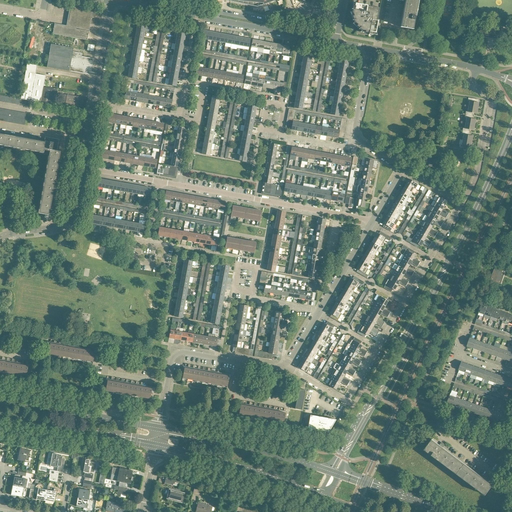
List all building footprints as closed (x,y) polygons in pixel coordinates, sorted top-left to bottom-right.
[(400,27),(413,29),(418,0),(405,0),(400,27)] [(379,15),(380,8),(355,3),(355,6),(353,6),(352,9),(351,9),(351,10),(352,10),(352,13),(353,13),(354,16),(352,16),(353,20),(352,20),(352,21),(353,20),(354,23),(355,23),(357,25),(356,26),(359,28),(358,30),(359,29),(362,31),(362,30),(365,31),(365,32),(368,33),(368,35),(369,35),(369,33),(372,34),(373,32),(375,33),(378,21),(377,21),(378,15),(379,15)] [(100,26),(102,13),(93,11),(70,6),(66,26),(89,30),(90,24),(100,26)] [(66,26),(55,24),(53,34),(73,37),(87,40),(89,30),(66,26)] [(491,27),(481,25),(479,36),(500,40),(502,29),(494,27),(491,26),(491,27)] [(271,43),(270,50),(269,55),(275,56),(276,51),(277,44),(271,43)] [(47,67),(91,75),(91,74),(90,74),(92,64),(93,64),(94,59),(81,56),(82,53),(73,51),(73,48),(58,45),(51,44),(47,67)] [(293,50),(289,49),(290,46),(283,45),(282,52),(288,54),(288,55),(291,56),(293,50)] [(36,51),(34,59),(46,62),(47,53),(36,51)] [(26,100),(29,100),(33,101),(37,102),(40,103),(43,87),(45,76),(36,74),(37,66),(27,64),(24,81),(24,83),(21,99),(23,99),(26,100)] [(257,86),(258,79),(259,75),(253,74),(252,78),(251,85),(257,86)] [(265,80),(265,76),(259,75),(258,79),(257,86),(263,87),(265,80)] [(46,76),(45,76),(43,87),(40,103),(55,105),(58,89),(43,87),(46,76)] [(269,88),(271,81),(271,78),(265,76),(265,80),(263,87),(269,88)] [(277,82),(276,89),(282,91),(282,88),(285,88),(286,82),(283,82),(283,83),(277,82)] [(83,101),(83,98),(77,97),(67,95),(65,107),(68,108),(69,104),(82,107),(83,102),(83,101)] [(478,102),(479,99),(469,98),(468,101),(470,101),(468,112),(466,111),(465,118),(467,118),(465,128),(463,128),(462,134),(464,135),(462,145),(460,145),(460,148),(470,150),(470,147),(471,147),(473,136),(469,135),(470,129),(474,130),(476,119),(472,119),(473,113),(477,114),(479,103),(478,102)] [(174,132),(173,139),(176,139),(183,141),(184,134),(174,132)] [(45,142),(0,133),(0,144),(43,153),(44,150),(50,151),(38,213),(43,214),(43,215),(46,215),(46,218),(49,218),(60,153),(57,152),(58,143),(57,143),(57,140),(46,138),(45,142)] [(176,139),(174,146),(182,147),(183,141),(176,139)] [(293,156),(296,157),(298,148),(292,147),(290,155),(289,161),(292,162),(293,156)] [(438,167),(440,155),(422,152),(420,163),(428,165),(428,166),(431,167),(431,165),(438,167)] [(275,157),(268,156),(267,163),(274,164),(277,164),(278,162),(274,161),(275,157)] [(361,165),(364,165),(374,167),(374,164),(373,163),(373,160),(363,158),(361,165)] [(172,159),(171,166),(177,167),(178,167),(179,160),(172,159)] [(171,166),(164,165),(163,174),(174,177),(176,167),(177,167),(171,166)] [(364,165),(363,172),(371,173),(372,167),(374,167),(364,165)] [(363,172),(362,179),(370,180),(371,173),(363,172)] [(264,176),(264,179),(263,183),(265,183),(270,184),(271,184),(272,184),(274,177),(271,177),(264,176)] [(359,185),(360,185),(368,187),(369,184),(370,184),(371,182),(370,181),(369,181),(370,180),(362,179),(360,178),(359,185)] [(406,183),(415,189),(418,184),(409,179),(407,182),(406,182),(406,183)] [(110,181),(109,189),(108,193),(111,194),(112,189),(114,190),(116,182),(110,181)] [(405,185),(403,188),(411,192),(414,188),(415,189),(406,183),(405,185)] [(357,192),(359,192),(367,194),(368,187),(360,185),(359,185),(357,192)] [(339,189),(333,188),(332,192),(331,200),(337,201),(339,193),(339,191),(339,189)] [(400,192),(409,197),(411,192),(403,188),(402,191),(401,190),(400,192)] [(367,194),(359,192),(358,199),(366,200),(367,194)] [(400,194),(398,196),(406,201),(409,197),(400,192),(399,193),(400,194)] [(395,201),(404,206),(406,201),(398,196),(396,199),(395,201)] [(438,196),(435,201),(444,206),(447,201),(438,196)] [(357,202),(356,206),(358,206),(364,207),(366,200),(358,199),(356,199),(355,202),(357,202)] [(395,201),(394,202),(393,202),(392,204),(392,205),(393,205),(401,210),(404,206),(395,201)] [(435,202),(433,206),(447,215),(449,212),(444,209),(443,210),(442,209),(444,206),(435,201),(434,201),(435,202)] [(390,209),(398,214),(401,216),(403,211),(401,210),(393,205),(391,208),(390,209)] [(233,206),(232,212),(231,217),(231,215),(233,215),(233,216),(243,218),(243,217),(245,218),(247,208),(241,207),(239,207),(233,206)] [(433,206),(430,211),(438,216),(440,213),(441,214),(441,215),(446,218),(447,215),(433,206)] [(253,209),(247,208),(245,218),(245,220),(246,218),(248,218),(247,219),(257,221),(258,220),(260,220),(259,222),(262,211),(255,210),(253,210),(253,209)] [(389,211),(388,214),(396,219),(398,214),(390,209),(389,211)] [(430,211),(427,216),(442,225),(443,222),(438,219),(437,220),(436,219),(438,216),(430,211)] [(386,217),(385,218),(394,224),(396,225),(398,220),(396,219),(388,214),(386,217)] [(427,216),(424,221),(432,226),(434,223),(435,224),(440,228),(442,225),(427,216)] [(384,224),(383,227),(390,231),(394,224),(385,218),(385,219),(383,223),(384,224)] [(424,221),(421,226),(436,235),(437,232),(432,229),(431,230),(430,229),(432,226),(424,221)] [(421,226),(418,231),(426,236),(428,233),(429,233),(429,234),(434,237),(436,235),(421,226)] [(391,238),(380,231),(379,234),(377,233),(375,236),(374,237),(382,242),(383,243),(385,239),(388,240),(390,240),(391,238)] [(414,235),(430,245),(432,242),(426,239),(426,240),(425,239),(426,236),(418,231),(415,236),(414,235)] [(411,244),(417,247),(419,245),(420,246),(422,243),(423,243),(423,244),(429,247),(430,245),(414,235),(413,237),(412,239),(408,237),(406,240),(410,243),(411,244)] [(233,238),(227,237),(226,241),(225,249),(226,247),(228,247),(228,248),(238,250),(238,249),(240,249),(241,240),(236,239),(235,239),(233,239),(233,238)] [(382,242),(374,237),(373,239),(372,242),(380,246),(382,242)] [(241,240),(240,249),(239,251),(240,251),(240,249),(242,249),(242,250),(252,252),(252,251),(254,252),(254,254),(256,242),(250,241),(247,241),(248,241),(241,240)] [(380,246),(372,242),(370,245),(369,244),(369,246),(377,251),(380,246)] [(415,252),(403,245),(402,248),(406,250),(405,252),(403,255),(404,256),(404,255),(419,264),(420,261),(415,258),(414,259),(413,258),(415,255),(413,254),(415,252)] [(377,251),(369,246),(368,247),(368,248),(366,250),(375,255),(377,251)] [(375,255),(366,250),(365,253),(364,253),(363,255),(372,260),(375,255)] [(372,260),(363,255),(363,256),(361,259),(369,264),(372,260)] [(404,255),(404,256),(401,260),(409,265),(411,262),(412,263),(412,264),(417,267),(419,264),(404,255)] [(369,264),(361,259),(360,262),(359,262),(358,263),(367,268),(369,264)] [(398,265),(413,274),(414,271),(409,268),(408,269),(407,268),(409,265),(401,260),(398,265)] [(368,269),(367,268),(358,263),(357,265),(358,265),(356,268),(358,269),(356,272),(367,278),(369,275),(365,273),(368,269)] [(395,270),(403,275),(405,272),(406,273),(411,277),(413,274),(398,265),(395,270)] [(501,284),(506,270),(495,266),(493,273),(492,273),(492,275),(492,276),(490,280),(501,284)] [(392,275),(407,284),(409,281),(403,278),(403,279),(401,278),(403,275),(395,270),(392,275)] [(388,279),(398,285),(399,282),(400,282),(400,283),(405,286),(407,284),(392,275),(389,280),(388,279)] [(361,285),(362,285),(364,282),(354,276),(352,279),(350,278),(349,281),(348,280),(347,282),(356,287),(357,288),(359,284),(361,285)] [(383,288),(391,292),(393,289),(395,290),(397,286),(398,285),(388,279),(383,288)] [(356,287),(347,282),(346,283),(347,284),(345,287),(353,291),(356,287)] [(353,291),(345,287),(343,289),(342,291),(351,296),(353,291)] [(376,300),(385,306),(386,305),(386,304),(388,301),(386,300),(388,296),(377,290),(374,294),(378,296),(376,300)] [(306,291),(306,292),(305,299),(311,300),(312,297),(315,298),(315,293),(306,291)] [(351,296),(342,291),(341,292),(342,292),(340,295),(348,300),(351,296)] [(348,300),(340,295),(338,298),(337,299),(346,305),(348,300)] [(346,305),(337,299),(336,301),(335,304),(343,309),(346,305)] [(374,306),(389,315),(390,312),(385,309),(384,310),(383,309),(385,306),(376,300),(376,301),(377,301),(374,306)] [(343,309),(335,304),(333,307),(332,308),(340,313),(343,309)] [(484,314),(485,314),(488,306),(482,304),(481,304),(479,312),(478,315),(483,317),(484,314)] [(371,311),(379,316),(381,313),(382,313),(382,314),(387,317),(389,315),(374,306),(371,311)] [(485,314),(491,317),(494,309),(488,306),(485,314)] [(341,314),(340,313),(332,308),(331,310),(330,313),(331,314),(330,317),(337,321),(340,322),(343,316),(344,316),(341,314)] [(491,317),(497,319),(500,311),(494,309),(491,317)] [(368,316),(383,324),(385,322),(379,319),(377,319),(379,316),(371,311),(368,316)] [(497,319),(503,321),(505,313),(500,311),(497,319)] [(511,315),(505,313),(503,321),(509,323),(511,315)] [(365,321),(373,326),(375,322),(376,323),(376,324),(381,327),(383,324),(368,316),(365,321)] [(321,327),(330,333),(335,325),(327,321),(326,324),(324,323),(322,326),(321,327)] [(361,325),(377,334),(379,332),(373,329),(372,329),(373,326),(365,321),(363,326),(362,325),(361,325)] [(357,333),(364,337),(366,334),(368,335),(370,332),(371,333),(370,334),(376,337),(377,334),(361,325),(357,333)] [(330,332),(330,333),(321,327),(320,329),(319,332),(327,337),(330,332)] [(329,338),(327,337),(319,332),(317,335),(316,334),(316,336),(324,341),(326,342),(327,340),(329,338)] [(212,334),(211,340),(210,345),(216,346),(216,345),(220,346),(221,340),(220,340),(217,340),(217,338),(214,338),(215,335),(212,334)] [(314,340),(313,340),(322,345),(324,341),(316,336),(315,337),(315,338),(314,340)] [(362,341),(354,337),(353,340),(350,345),(366,354),(367,351),(362,348),(361,349),(360,348),(362,345),(360,344),(362,341)] [(473,348),(476,340),(470,338),(467,346),(473,348)] [(323,346),(322,345),(313,340),(312,343),(311,343),(310,345),(319,350),(321,351),(323,346)] [(476,340),(473,348),(479,350),(482,342),(477,340),(476,340)] [(479,350),(485,352),(488,344),(482,342),(479,350)] [(93,363),(94,355),(95,351),(50,343),(48,355),(93,363)] [(345,349),(348,350),(356,355),(358,352),(359,352),(359,353),(364,357),(366,354),(350,345),(348,344),(345,349)] [(485,352),(491,354),(494,346),(488,344),(485,352)] [(310,346),(308,349),(316,354),(319,350),(310,345),(310,346)] [(268,353),(270,353),(273,354),(276,354),(277,348),(269,347),(267,346),(265,352),(267,352),(268,353)] [(491,354),(497,356),(500,348),(494,346),(491,354)] [(497,356),(503,358),(506,350),(500,348),(497,356)] [(314,359),(316,354),(308,349),(307,352),(306,352),(305,353),(314,359)] [(354,358),(356,355),(348,350),(345,349),(342,353),(345,355),(360,364),(362,361),(356,358),(355,359),(354,358)] [(503,358),(509,360),(511,352),(506,350),(503,358)] [(305,355),(303,358),(311,363),(314,359),(305,353),(304,355),(305,355)] [(345,355),(342,360),(350,365),(352,362),(353,362),(353,363),(358,366),(360,364),(345,355)] [(309,367),(311,363),(303,358),(301,361),(300,362),(309,367)] [(0,372),(26,377),(27,371),(28,366),(0,360),(0,372)] [(349,368),(350,365),(342,360),(339,365),(354,374),(356,371),(350,368),(349,368)] [(298,367),(307,372),(310,368),(309,367),(300,362),(299,364),(300,364),(298,367)] [(459,370),(458,373),(464,375),(465,372),(468,364),(462,362),(461,362),(459,370)] [(333,368),(335,369),(337,370),(345,375),(346,371),(348,372),(347,373),(353,376),(354,374),(339,365),(336,363),(333,368)] [(465,372),(471,374),(474,366),(468,364),(465,372)] [(471,374),(470,378),(476,380),(476,379),(480,368),(474,366),(471,374)] [(227,388),(229,376),(184,368),(182,379),(227,388)] [(480,368),(476,379),(482,381),(483,378),(485,370),(480,368)] [(337,370),(335,369),(332,374),(334,375),(348,383),(350,381),(345,378),(344,378),(343,378),(345,375),(337,370)] [(483,378),(489,380),(491,373),(485,370),(483,378)] [(489,380),(495,382),(497,375),(491,373),(489,380)] [(334,375),(331,380),(339,385),(339,384),(341,381),(342,382),(342,383),(347,386),(348,383),(334,375)] [(495,382),(501,384),(503,377),(497,375),(495,382)] [(501,384),(507,387),(509,379),(503,377),(501,384)] [(339,385),(331,380),(330,379),(327,384),(336,389),(338,386),(339,385)] [(106,386),(105,392),(145,399),(150,400),(152,388),(147,387),(107,380),(106,386)] [(302,410),(305,390),(299,389),(299,388),(295,388),(291,408),(295,409),(302,410)] [(450,395),(447,403),(453,406),(456,398),(458,392),(452,390),(451,393),(450,395)] [(459,408),(462,400),(456,398),(453,406),(459,408)] [(459,408),(465,410),(468,402),(462,400),(459,408)] [(471,412),(474,404),(468,402),(465,410),(471,412)] [(240,404),(238,416),(283,424),(285,417),(285,413),(240,404)] [(471,412),(477,414),(480,406),(474,404),(471,412)] [(486,408),(480,406),(477,414),(483,416),(486,408)] [(489,418),(492,410),(486,408),(483,416),(489,418)] [(498,412),(492,410),(489,418),(495,420),(498,412)] [(501,423),(504,414),(498,412),(495,420),(495,421),(495,420),(501,422),(501,423)] [(510,416),(504,414),(501,423),(501,422),(507,424),(507,425),(507,424),(510,416)] [(331,427),(336,419),(335,419),(334,421),(330,420),(331,419),(310,415),(308,429),(328,432),(329,426),(331,427)] [(442,443),(440,445),(433,439),(432,439),(425,449),(485,495),(486,495),(493,485),(493,484),(493,485),(443,447),(443,446),(441,445),(443,443),(441,442),(442,443)] [(25,460),(29,460),(30,450),(25,449),(25,448),(24,448),(20,448),(20,447),(20,448),(19,448),(20,449),(18,458),(18,460),(25,461),(25,460)] [(57,471),(59,471),(63,472),(65,459),(62,458),(62,456),(57,455),(57,454),(53,453),(52,453),(52,454),(51,454),(52,454),(50,464),(50,466),(57,467),(58,467),(57,471)] [(84,480),(83,483),(91,485),(93,474),(90,473),(91,472),(94,472),(96,462),(90,461),(90,460),(86,460),(86,459),(85,459),(85,460),(84,460),(85,461),(84,470),(83,470),(83,472),(84,472),(83,477),(85,477),(87,478),(86,480),(84,480)] [(119,482),(118,486),(125,487),(126,483),(130,484),(133,471),(119,468),(112,467),(110,480),(119,482)] [(25,479),(14,477),(15,477),(13,486),(23,488),(25,479)] [(35,487),(35,492),(37,492),(36,499),(37,499),(45,500),(47,490),(43,489),(43,488),(43,487),(42,486),(41,485),(40,485),(39,485),(38,485),(37,485),(36,486),(36,487),(35,487)] [(22,496),(23,488),(13,486),(12,494),(11,494),(11,495),(22,496)] [(58,489),(54,489),(54,491),(47,490),(45,500),(54,502),(53,502),(54,502),(54,500),(55,497),(56,497),(57,493),(58,489)] [(78,498),(89,499),(90,491),(79,489),(80,489),(78,498)] [(167,498),(170,499),(171,499),(173,499),(172,500),(182,502),(184,494),(170,489),(167,498)] [(87,508),(89,499),(78,498),(77,506),(76,506),(87,508)] [(111,511),(114,511),(116,502),(107,500),(105,511),(106,511),(111,511)] [(123,511),(125,504),(116,502),(114,511),(123,511)] [(210,511),(212,507),(198,503),(195,511),(210,511)]
